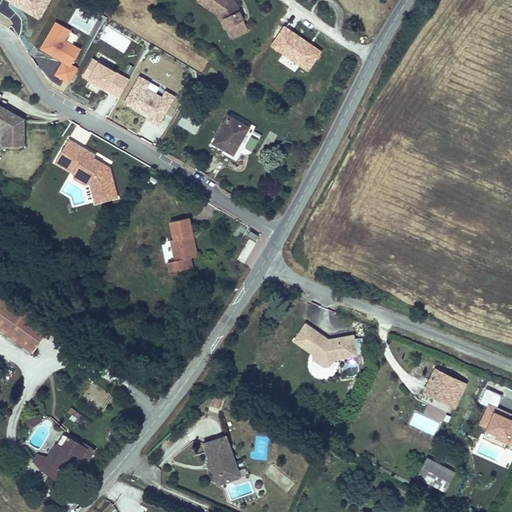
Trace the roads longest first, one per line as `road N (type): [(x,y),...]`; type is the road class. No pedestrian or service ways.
road 1 (tertiary): [(76,511),(203,357),(262,263)]
road 2 (tertiary): [(262,263),(405,0)]
road 3 (unclassified): [(511,366),(262,263)]
